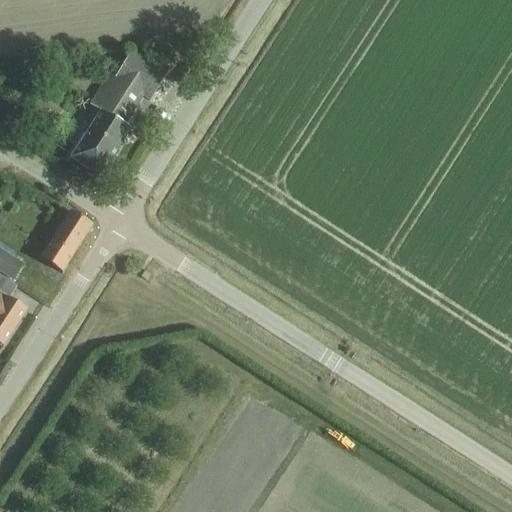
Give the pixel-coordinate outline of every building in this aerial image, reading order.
[(103,175),(130,132),(123,128),(141,96),(148,99),(164,70),(128,50),(112,79),(110,77),(86,120),(93,125),(71,160),(96,176),(103,175)] [(12,190),(5,200),(13,205),(20,195),(12,190)] [(72,258),(92,227),(71,213),(51,244),(50,244),(39,261),(62,275),(73,258),(72,258)] [(0,273),(14,283),(24,267),(0,251),(0,273)] [(0,348),(2,350),(26,312),(7,299),(15,287),(2,279),(0,277),(0,348)]
